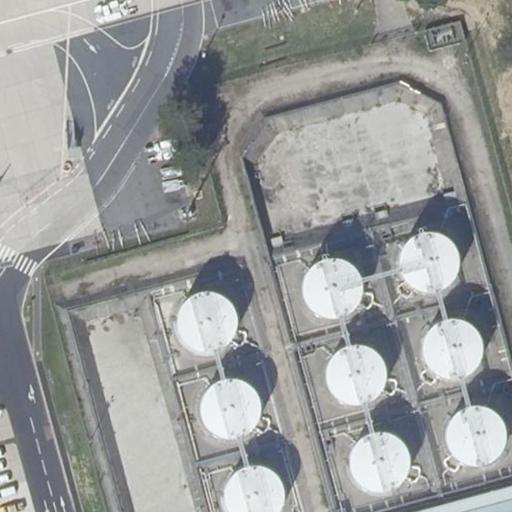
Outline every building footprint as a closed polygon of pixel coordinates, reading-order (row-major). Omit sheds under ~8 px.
[(424,229),(412,230),(402,234),(394,242),(389,252),(388,263),(391,275),(397,284),(406,290),(417,293),(428,292),(438,288),(446,280),(451,270),(452,260),(450,249),(444,239),(435,233),(424,229)] [(326,256),(315,257),(305,262),(298,270),(294,280),(293,290),(296,301),(302,309),(311,315),(321,318),(332,317),(341,313),(348,305),(353,296),(354,285),(351,274),(345,265),(336,259),(326,256)] [(165,317),(165,328),(170,339),(178,347),(188,352),(199,353),(210,350),(221,343),(227,334),(229,323),(228,311),(224,302),(216,294),(206,289),(194,288),(184,291),(175,297),(168,306),(165,317)] [(448,316),(436,317),(426,321),(418,329),(413,339),(412,350),(415,361),(422,370),(431,376),(441,379),(452,378),(462,373),(470,366),(475,356),(476,346),(473,335),(468,326),(459,319),(448,316)] [(315,371),(316,382),(321,393),(329,400),(340,405),(351,405),(361,402),(369,396),(375,387),(378,377),(377,366),(373,356),(365,348),(355,344),(344,343),(333,345),(324,352),(318,361),(315,371)] [(224,377),(212,378),(203,382),(195,390),(190,400),(189,411),(193,422),(199,430),(208,436),(219,439),(229,438),(239,433),(247,426),(251,416),(252,406),(250,395),(244,386),(235,380),(224,377)] [(471,404),(461,405),(451,409),(443,416),(438,425),(436,436),(439,449),(446,457),(455,464),(465,466),(474,466),(484,462),(492,454),(497,445),(499,434),(496,423),(490,414),(482,408),(471,404)] [(373,430),(362,431),(352,435),(344,443),(339,453),(338,464),(341,476),(348,485),(357,491),(368,494),(377,493),(388,488),(396,481),(401,471),(402,460),(399,449),(393,440),(384,433),(373,430)] [(247,464),(235,465),(225,470),(217,478),(213,488),(212,499),(215,509),(217,511),(269,511),(274,503),(274,493),(272,483),(266,474),(257,467),(247,464)] [(511,511),(511,483),(404,511),(511,511)]
